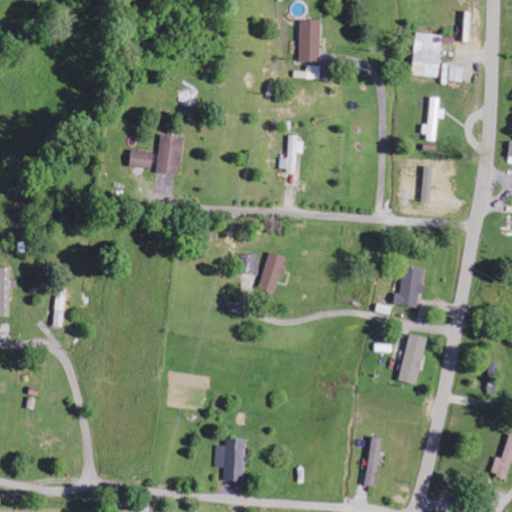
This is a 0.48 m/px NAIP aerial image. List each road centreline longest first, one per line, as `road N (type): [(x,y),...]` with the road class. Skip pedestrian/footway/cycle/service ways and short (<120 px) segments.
road 1 (secondary): [(414,511),(485,183),(495,0)]
road 2 (residential): [(0,480),(385,511)]
